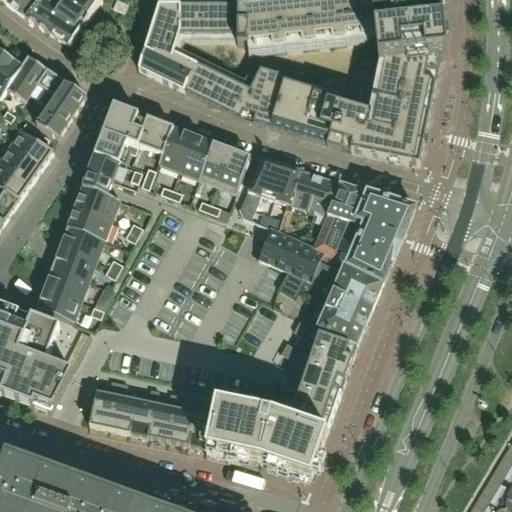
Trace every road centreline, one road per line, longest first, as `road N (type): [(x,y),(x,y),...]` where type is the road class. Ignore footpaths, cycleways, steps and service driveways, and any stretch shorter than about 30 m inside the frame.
road 1 (residential): [(106,84),(234,134),(467,207)]
road 2 (secondary): [(467,207),(343,511)]
road 3 (residential): [(287,511),(0,434)]
road 4 (secondary): [(421,511),(511,294)]
road 5 (residential): [(0,266),(62,173),(106,84)]
road 6 (secondary): [(497,0),(489,136),(467,207)]
road 7 (residential): [(0,20),(106,84)]
